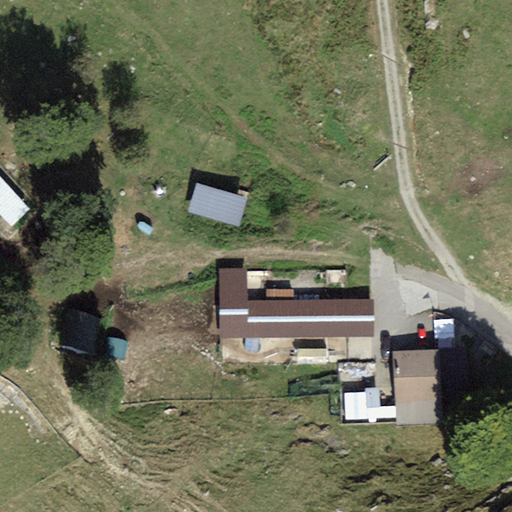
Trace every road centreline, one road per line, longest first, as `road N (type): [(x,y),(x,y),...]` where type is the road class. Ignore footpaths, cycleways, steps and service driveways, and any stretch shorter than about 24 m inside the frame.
road 1 (track): [(419,221),(303,181),(253,141),(116,0)]
road 2 (track): [(370,0),(391,151),(419,221),(486,312),(511,333)]
